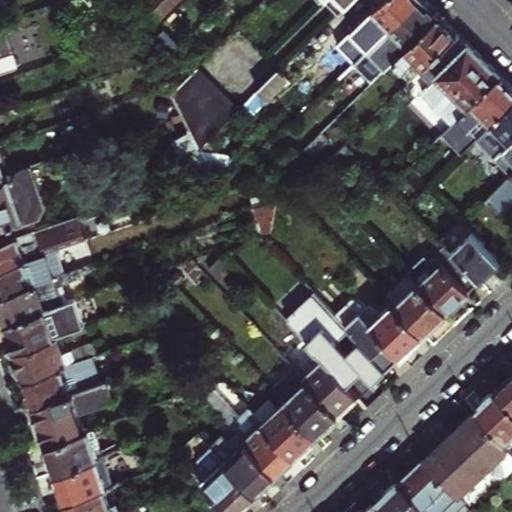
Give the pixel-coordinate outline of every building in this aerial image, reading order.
[(146,0),(145,2),(159,16),(174,0),(146,0)] [(377,0),(375,2),(375,8),(364,20),(371,27),(331,68),(340,77),(353,64),(417,0),(377,0)] [(389,64),(438,16),(428,6),(421,0),(417,0),(353,64),(371,81),(389,64)] [(438,16),(389,64),(407,82),(424,65),(455,33),(447,25),(438,16)] [(0,72),(21,66),(4,18),(0,19),(0,72)] [(455,33),(424,65),(436,77),(420,95),(440,114),(432,125),(440,133),(442,131),(498,76),(477,55),(455,33)] [(278,69),(257,89),(267,100),(288,79),(278,69)] [(463,152),(476,140),(511,103),(511,90),(507,85),(498,76),(442,131),(463,152)] [(224,123),(182,80),(171,92),(199,147),(224,123)] [(511,103),(476,140),(500,164),(511,152),(511,103)] [(0,145),(0,164),(3,175),(9,172),(0,145)] [(215,150),(212,169),(237,161),(238,154),(215,150)] [(511,152),(500,164),(510,175),(511,173),(511,152)] [(0,239),(27,231),(23,219),(19,207),(33,202),(30,192),(26,177),(31,176),(29,170),(0,179),(0,239)] [(511,173),(510,175),(486,199),(501,214),(511,202),(511,173)] [(35,191),(31,176),(26,177),(30,192),(35,191)] [(250,184),(258,208),(275,202),(267,178),(250,184)] [(454,210),(473,191),(463,181),(444,198),(454,210)] [(271,232),(279,201),(275,202),(258,208),(266,234),(271,232)] [(35,202),(33,202),(19,207),(23,219),(39,214),(35,202)] [(0,267),(43,253),(57,249),(85,239),(77,214),(27,231),(0,239),(0,267)] [(446,246),(480,282),(492,271),(503,260),(463,219),(440,240),(446,246)] [(409,272),(420,284),(447,313),(465,297),(480,282),(446,246),(430,259),(427,255),(409,272)] [(0,295),(65,273),(57,249),(43,253),(0,267),(0,295)] [(6,322),(51,307),(58,304),(51,286),(56,284),(67,280),(65,273),(0,295),(0,304),(1,307),(6,322)] [(63,303),(56,284),(51,286),(58,304),(63,303)] [(447,313),(420,284),(396,307),(424,336),(437,323),(447,313)] [(389,368),(341,317),(316,290),(285,319),(317,354),(348,387),(359,376),(363,372),(373,383),(385,372),(389,368)] [(396,307),(386,296),(370,311),(359,300),(341,317),(389,368),(408,351),(424,336),(396,307)] [(11,337),(16,350),(56,337),(51,321),(56,319),(51,307),(6,322),(11,337)] [(62,335),(56,319),(51,321),(56,337),(62,335)] [(20,363),(25,380),(92,357),(98,355),(94,344),(62,355),(56,337),(16,350),(20,363)] [(348,387),(317,354),(311,359),(316,365),(304,378),(339,415),(349,406),(358,398),(348,387)] [(30,393),(34,406),(101,383),(92,357),(25,380),(30,393)] [(339,415),(304,378),(296,370),(274,390),(287,403),(317,435),(329,424),(331,422),(339,415)] [(511,375),(508,379),(496,391),(511,407),(511,375)] [(46,444),(86,431),(80,413),(112,402),(114,400),(106,381),(101,383),(34,406),(38,417),(40,423),(36,427),(38,436),(45,439),(46,444)] [(198,391),(244,440),(276,473),(285,465),(295,456),(265,424),(248,406),(239,415),(232,407),(222,397),(220,400),(209,388),(198,391)] [(482,403),(475,410),(508,445),(511,441),(511,407),(496,391),(487,399),(482,403)] [(239,415),(248,406),(241,398),(232,407),(239,415)] [(317,435),(287,403),(265,424),(295,456),(300,451),(307,444),(317,435)] [(426,464),(457,496),(490,465),(496,472),(508,473),(511,469),(511,449),(508,445),(475,410),(453,431),(435,449),(439,452),(426,464)] [(108,454),(98,426),(92,429),(102,456),(108,454)] [(56,472),(102,456),(92,429),(86,431),(46,444),(51,457),(56,472)] [(276,473),(244,440),(224,459),(255,493),(265,483),(270,479),(276,473)] [(255,493),(224,459),(210,444),(188,466),(232,511),(233,511),(244,503),(255,493)] [(108,454),(102,456),(112,484),(115,484),(118,483),(108,454)] [(112,484),(102,456),(56,472),(61,485),(66,500),(110,485),(112,484)] [(457,496),(426,464),(422,459),(411,470),(399,481),(427,511),(455,511),(464,504),(457,496)] [(427,511),(399,481),(389,490),(383,496),(376,503),(384,511),(427,511)] [(116,504),(121,502),(115,484),(112,484),(110,485),(116,504)] [(116,504),(110,485),(66,500),(70,511),(69,511),(124,511),(121,502),(116,504)] [(384,511),(376,503),(367,511),(366,511),(384,511)]
